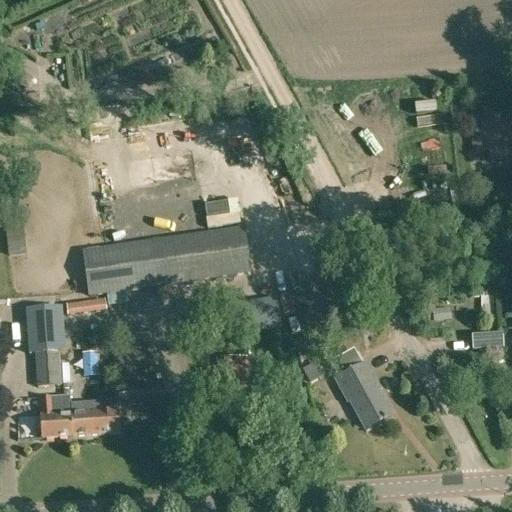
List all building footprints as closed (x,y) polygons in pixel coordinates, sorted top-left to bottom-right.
[(490,152),(492,164),(511,162),(511,125),(500,127),(499,122),(480,125),(481,137),(473,138),(474,154),(490,152)] [(117,126),(100,128),(102,141),(119,138),(117,126)] [(192,159),(181,162),(185,180),(196,178),(192,159)] [(80,252),(87,299),(249,275),(243,229),(80,252)] [(7,232),(9,256),(26,255),(24,231),(7,232)] [(482,295),(482,315),(494,315),(494,295),(482,295)] [(67,306),(68,317),(106,312),(105,300),(67,306)] [(277,301),(221,310),(226,342),(282,333),(277,301)] [(434,323),(451,321),(450,310),(433,311),(434,323)] [(61,322),(27,325),(29,354),(34,354),(36,389),(61,387),(59,352),(63,351),(61,322)] [(148,340),(148,331),(135,331),(135,340),(148,340)] [(100,355),(84,356),(84,379),(101,379),(100,355)] [(249,359),(220,361),(222,389),(251,386),(249,359)] [(316,363),(302,371),(310,385),(324,377),(316,363)] [(339,379),(336,381),(348,403),(350,402),(366,430),(390,417),(374,389),(376,388),(364,365),(363,366),(339,379)] [(39,400),(41,440),(77,438),(75,405),(69,405),(69,398),(39,400)] [(75,405),(77,438),(120,435),(118,402),(75,405)]
